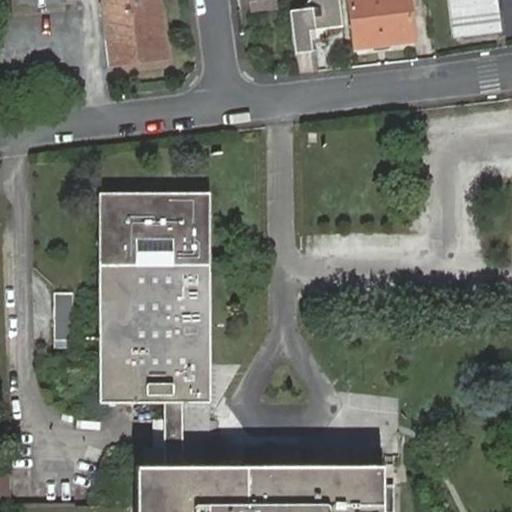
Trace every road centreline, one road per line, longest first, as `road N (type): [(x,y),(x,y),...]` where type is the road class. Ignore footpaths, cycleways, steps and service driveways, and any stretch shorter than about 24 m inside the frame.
road 1 (residential): [(511,70),(223,106)]
road 2 (residential): [(223,106),(0,130)]
